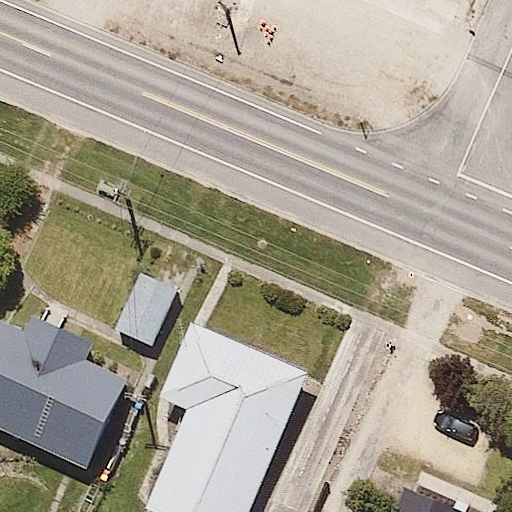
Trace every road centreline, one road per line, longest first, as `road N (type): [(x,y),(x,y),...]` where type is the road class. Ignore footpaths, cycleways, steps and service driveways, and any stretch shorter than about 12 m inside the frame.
road 1 (primary): [(0,33),(439,217)]
road 2 (residential): [(439,217),(511,51)]
